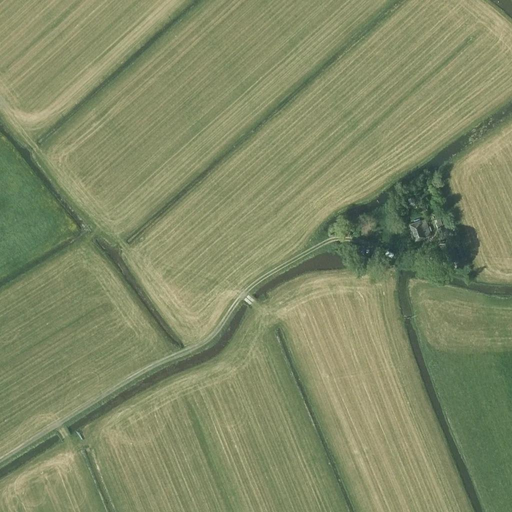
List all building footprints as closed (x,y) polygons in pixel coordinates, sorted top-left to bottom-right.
[(438,227),(446,224),(444,216),(435,219),(438,227)] [(415,240),(431,235),(425,219),(410,224),(415,240)] [(341,227),(340,235),(349,237),(350,228),(341,227)] [(442,238),(451,235),(449,229),(440,232),(442,238)] [(446,262),(457,259),(452,240),(441,243),(446,262)]
